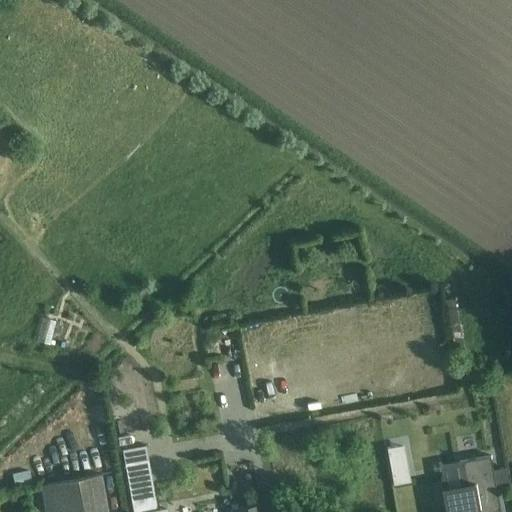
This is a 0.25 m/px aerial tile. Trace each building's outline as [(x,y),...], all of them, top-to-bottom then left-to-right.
[(404,445),(388,448),(394,483),(410,480),(404,445)] [(492,456),(461,462),(466,487),(446,490),(450,511),(488,511),(501,510),(492,459),(493,459),(492,456)] [(157,511),(148,461),(125,465),(133,511),(157,511)] [(107,511),(101,475),(42,486),(46,511),(107,511)] [(373,511),(371,499),(299,511),(373,511)]
